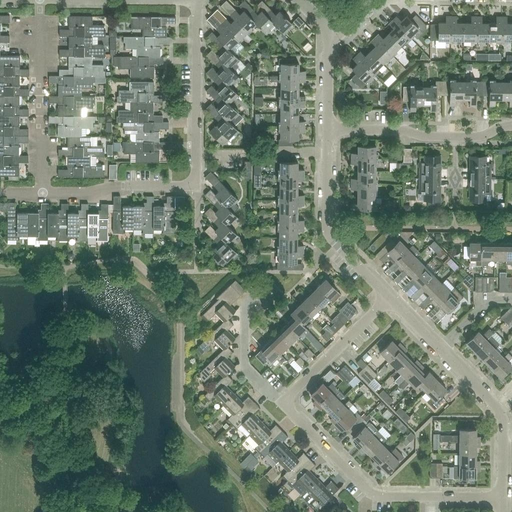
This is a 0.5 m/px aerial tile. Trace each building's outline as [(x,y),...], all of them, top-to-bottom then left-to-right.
[(234,12),(235,10),(226,0),(220,6),(234,20),(234,19),(247,32),(246,32),(248,34),(251,30),(250,29),(255,24),(256,23),(243,11),(238,16),(234,12)] [(251,12),(253,10),(243,0),(238,6),(243,11),(256,23),(255,24),(266,34),(269,30),(268,29),(273,24),(272,21),(261,11),(256,16),(251,12)] [(269,12),(271,10),(261,1),(256,6),(261,11),(272,21),(273,24),(283,34),(287,30),(286,29),(292,23),(279,11),(274,16),(269,12)] [(224,20),(226,19),(217,9),(211,14),(239,42),(243,38),(241,37),(246,32),(247,32),(234,19),(234,20),(229,25),(224,20)] [(450,43),(450,16),(450,13),(445,13),(445,23),(437,23),(437,24),(429,24),(429,40),(437,40),(437,41),(445,41),(445,42),(450,43)] [(235,46),(239,42),(211,14),(206,20),(215,29),(217,28),(221,32),(216,37),(233,54),(237,51),(237,49),(235,46)] [(426,29),(425,26),(415,15),(410,20),(406,16),(400,21),(396,16),(392,20),(410,39),(413,36),(417,39),(423,33),(422,33),(426,29)] [(92,25),(92,17),(92,16),(68,16),(68,30),(59,29),(59,36),(68,37),(68,36),(92,37),(105,37),(105,31),(103,31),(103,25),(92,25)] [(463,41),(463,23),(456,23),(456,16),(450,16),(450,43),(455,43),(455,41),(463,41)] [(475,43),(475,16),(470,16),(470,23),(463,23),(463,41),(470,41),(470,43),(475,43)] [(488,41),(488,23),(481,23),(481,16),(475,16),(475,43),(480,43),(480,41),(488,41)] [(129,17),(129,23),(131,23),(131,29),(142,29),(142,37),(166,37),(166,24),(175,24),(175,17),(129,17)] [(501,43),(501,17),(495,17),(495,23),(488,23),(488,41),(495,41),(495,43),(501,43)] [(511,41),(511,23),(506,23),(506,17),(501,17),(501,43),(506,43),(506,41),(511,41)] [(406,43),(410,39),(392,20),(388,24),(393,28),(387,34),(400,47),(405,41),(406,43)] [(239,60),(233,54),(216,37),(211,32),(206,37),(215,47),(217,45),(221,50),(216,55),(229,67),(233,63),(235,64),(239,60)] [(395,52),(400,47),(387,34),(382,39),(378,34),(374,38),(392,57),(396,53),(395,52)] [(92,45),(92,37),(68,36),(68,37),(68,50),(59,49),(59,56),(68,57),(92,56),(92,57),(105,57),(105,51),(103,51),(103,45),(92,45)] [(138,37),(123,37),(123,43),(125,43),(125,49),(136,49),(136,57),(160,57),(159,57),(160,44),(169,44),(169,37),(166,37),(142,37),(138,37)] [(388,60),(392,57),(374,38),(370,41),(375,46),(369,51),(382,64),(387,59),(388,60)] [(216,55),(211,50),(206,55),(215,65),(217,63),(221,68),(216,73),(228,85),(233,80),(235,82),(239,78),(229,67),(216,55)] [(377,69),(382,64),(369,51),(364,56),(359,52),(356,56),(374,74),(378,70),(377,69)] [(19,55),(9,55),(0,55),(0,75),(19,76),(28,76),(29,69),(19,69),(19,55)] [(92,65),(92,57),(92,56),(68,57),(68,70),(59,70),(59,76),(94,76),(94,77),(104,77),(105,71),(103,71),(103,65),(92,65)] [(136,57),(117,57),(113,56),(113,66),(118,66),(118,69),(130,69),(130,77),(153,78),(153,64),(163,64),(163,57),(159,57),(160,57),(136,57)] [(370,78),(374,74),(356,56),(352,59),(357,64),(351,69),(355,74),(350,78),(360,89),(366,83),(364,82),(369,77),(370,78)] [(293,63),(293,59),(278,58),(278,64),(280,64),(280,71),(279,71),(278,76),(305,77),(305,71),(298,71),(298,64),(293,63)] [(228,85),(216,73),(211,68),(205,73),(215,83),(216,81),(221,85),(216,90),(228,103),(233,98),(234,100),(239,96),(228,85)] [(19,89),(19,76),(0,75),(0,95),(19,96),(28,96),(28,89),(19,89)] [(94,76),(59,76),(49,76),(48,83),(58,83),(58,96),(81,96),(81,88),(93,88),(93,82),(94,82),(94,77),(94,76)] [(305,82),(305,77),(278,76),(278,77),(269,77),(269,82),(278,82),(280,82),(280,89),(298,89),(298,82),(305,82)] [(462,99),(462,81),(455,81),(455,80),(449,80),(449,81),(442,81),(442,95),(449,95),(449,106),(455,106),(455,99),(462,99)] [(482,95),(482,81),(475,81),(475,80),(470,80),(470,81),(462,81),(462,99),(469,99),(469,106),(475,106),(475,95),(482,95)] [(502,100),(502,82),(494,82),(494,80),(489,80),(489,82),(482,81),(482,95),(489,95),(489,106),(494,106),(494,99),(502,100)] [(511,80),(509,80),(509,82),(502,82),(502,100),(509,100),(509,106),(511,106),(511,80)] [(442,95),(442,81),(435,81),(435,85),(430,85),(430,87),(423,87),(423,104),(430,105),(430,111),(435,111),(436,95),(442,95)] [(162,103),(162,96),(153,96),(153,82),(130,82),(130,90),(118,90),(118,96),(116,96),(116,102),(130,102),(153,102),(162,103)] [(238,113),(228,103),(216,90),(211,85),(205,91),(215,100),(216,99),(221,103),(216,108),(228,121),(233,116),(234,117),(238,113)] [(423,104),(423,87),(415,86),(415,85),(410,85),(410,86),(403,86),(403,101),(410,101),(410,111),(415,111),(415,104),(423,104)] [(298,96),(298,89),(280,89),(280,96),(278,96),(278,102),(305,102),(305,96),(298,96)] [(19,109),(19,96),(0,95),(0,115),(19,116),(28,116),(28,109),(19,109)] [(58,96),(48,96),(48,103),(58,103),(57,116),(81,116),(81,108),(92,108),(92,102),(94,102),(94,96),(81,96),(58,96)] [(153,116),(153,102),(130,102),(129,110),(118,110),(118,116),(116,116),(116,122),(122,122),(162,122),(162,116),(153,116)] [(305,107),(305,102),(278,102),(278,107),(280,107),(280,114),(298,114),(298,107),(305,107)] [(238,131),(228,121),(216,108),(211,103),(205,109),(215,118),(216,117),(220,121),(209,132),(221,145),(233,134),(234,136),(238,131)] [(298,122),(298,114),(280,114),(280,121),(278,121),(278,127),(304,127),(304,122),(298,122)] [(19,129),(19,116),(0,115),(0,135),(28,136),(28,129),(19,129)] [(57,116),(48,116),(48,123),(57,123),(57,136),(67,137),(67,136),(80,136),(81,136),(81,128),(92,128),(92,122),(94,122),(94,116),(81,116),(57,116)] [(168,122),(162,122),(122,122),(122,127),(124,128),(124,134),(135,134),(135,142),(159,142),(159,129),(168,129),(168,122)] [(304,132),(304,127),(278,127),(278,132),(280,132),(280,139),(278,139),(278,146),(294,146),(294,140),(298,140),(298,132),(304,132)] [(28,143),(28,136),(0,135),(0,155),(18,156),(18,155),(19,142),(28,143)] [(90,157),(104,157),(104,151),(102,151),(102,145),(91,145),(91,136),(81,136),(80,136),(67,136),(67,137),(67,150),(58,150),(58,157),(67,157),(67,156),(90,157)] [(135,142),(122,142),(122,148),(124,148),(123,154),(135,154),(135,162),(158,162),(159,149),(168,149),(168,142),(159,142),(135,142)] [(351,159),(377,159),(377,154),(376,154),(376,146),(358,146),(358,153),(351,153),(351,159)] [(0,155),(0,175),(9,176),(9,180),(18,180),(18,162),(28,163),(28,156),(18,155),(18,156),(0,155)] [(90,165),(90,157),(67,156),(67,157),(67,170),(58,170),(58,176),(104,177),(104,171),(102,171),(102,165),(90,165)] [(419,178),(441,178),(441,165),(439,165),(439,156),(425,156),(425,163),(419,163),(419,178)] [(469,179),(490,179),(490,163),(485,163),(485,157),(470,157),(470,165),(469,165),(469,179)] [(377,164),(377,159),(351,159),(351,164),(357,164),(357,171),(375,171),(375,164),(377,164)] [(277,175),(304,175),(304,170),(297,170),(297,162),(279,162),(279,170),(277,170),(277,175)] [(375,179),(375,171),(357,171),(357,179),(351,179),(351,184),(377,184),(377,179),(375,179)] [(227,208),(227,207),(232,203),(233,204),(237,200),(210,172),(204,177),(214,187),(215,186),(219,190),(214,195),(227,208)] [(304,180),(304,175),(277,175),(277,180),(279,180),(279,188),(297,188),(297,180),(304,180)] [(441,205),(441,178),(419,178),(419,194),(423,194),(423,202),(426,202),(426,205),(441,205)] [(490,194),(490,179),(469,179),(469,193),(470,193),(470,201),(484,201),(485,194),(490,194)] [(377,189),(377,184),(351,184),(351,189),(357,189),(357,197),(375,197),(375,189),(377,189)] [(297,195),(297,188),(279,188),(279,195),(277,195),(277,200),(304,201),(304,195),(297,195)] [(214,195),(210,190),(204,195),(214,205),(215,203),(219,208),(214,212),(214,213),(227,225),(232,221),(233,222),(237,218),(227,207),(227,208),(214,195)] [(120,205),(120,196),(113,196),(112,233),(124,233),(124,229),(133,229),(133,206),(120,205)] [(153,206),(153,197),(153,196),(146,196),(146,206),(133,206),(133,229),(141,229),(141,233),(153,233),(153,229),(153,206)] [(173,234),(173,197),(166,197),(166,206),(153,206),(153,229),(161,229),(161,233),(173,234)] [(375,204),(375,197),(357,197),(357,204),(350,204),(350,209),(377,210),(377,204),(375,204)] [(304,206),(304,201),(277,200),(277,205),(279,206),(279,213),(297,213),(297,206),(304,206)] [(14,212),(14,203),(7,203),(7,240),(19,240),(19,236),(27,236),(27,213),(14,212)] [(48,213),(48,204),(48,203),(41,203),(41,213),(27,213),(27,236),(35,236),(35,240),(47,240),(47,236),(47,213),(48,213)] [(68,213),(68,204),(61,204),(61,213),(48,213),(47,213),(47,236),(55,236),(55,240),(67,241),(67,236),(67,213),(68,213)] [(87,241),(87,237),(88,213),(88,204),(81,204),(81,213),(68,213),(67,213),(67,236),(75,236),(75,241),(87,241)] [(107,241),(108,204),(101,204),(101,213),(88,213),(87,237),(95,237),(95,241),(107,241)] [(214,213),(214,212),(209,208),(204,213),(214,223),(215,221),(219,226),(214,230),(227,243),(232,238),(233,239),(237,235),(227,225),(214,213)] [(297,220),(297,213),(279,213),(279,220),(277,220),(277,225),(303,226),(303,220),(297,220)] [(227,243),(214,230),(209,225),(204,231),(213,240),(215,239),(219,243),(214,248),(217,252),(213,256),(222,266),(231,256),(233,257),(237,253),(227,243)] [(303,231),(303,226),(277,225),(277,231),(279,231),(279,238),(297,238),(297,231),(303,231)] [(297,246),(297,238),(279,238),(279,245),(277,245),(277,251),(303,251),(303,246),(297,246)] [(393,263),(408,249),(399,240),(380,259),(384,263),(388,259),(393,263)] [(481,266),(481,243),(469,243),(469,259),(475,259),(475,266),(481,266)] [(493,260),(494,243),(481,243),(481,266),(487,266),(487,260),(493,260)] [(505,260),(506,243),(494,243),(493,260),(505,260)] [(404,269),(416,258),(408,249),(393,263),(385,271),(389,275),(396,267),(401,272),(404,269)] [(303,256),(303,251),(277,251),(277,256),(278,256),(278,263),(277,263),(277,269),(293,270),(293,264),(296,264),(297,256),(303,256)] [(413,278),(425,266),(416,258),(404,269),(401,272),(393,280),(397,283),(408,273),(413,278)] [(418,289),(433,275),(425,266),(413,278),(402,288),(406,292),(413,285),(418,289)] [(430,295),(441,284),(433,275),(418,289),(410,297),(414,301),(425,290),(430,295)] [(494,277),(488,277),(481,277),(481,292),(494,292),(494,277)] [(341,295),(337,291),(325,279),(316,288),(328,300),(332,304),(341,295)] [(227,318),(227,319),(235,311),(230,305),(240,295),(230,284),(216,298),(218,299),(200,317),(206,322),(215,313),(223,321),(224,322),(227,318)] [(435,307),(438,304),(450,293),(441,284),(430,295),(419,306),(423,309),(430,302),(435,307)] [(319,308),(328,300),(316,288),(308,297),(319,308)] [(447,313),(459,301),(463,297),(454,289),(450,293),(438,304),(435,307),(427,314),(431,318),(442,308),(447,313)] [(322,311),(319,308),(308,297),(299,305),(311,317),(316,311),(319,314),(322,311)] [(339,311),(340,312),(348,320),(357,311),(348,302),(339,311)] [(313,319),(311,317),(299,305),(290,313),(294,317),(302,325),(308,320),(310,323),(313,319)] [(505,322),(511,314),(511,308),(511,307),(500,317),(505,322)] [(344,324),(348,320),(340,312),(331,320),(334,323),(339,328),(344,324)] [(308,331),(302,325),(294,317),(285,325),(297,337),(302,332),(305,335),(308,331)] [(233,325),(227,319),(227,318),(224,322),(223,321),(198,346),(205,352),(210,348),(208,346),(214,340),(223,349),(227,346),(227,347),(235,339),(227,331),(233,325)] [(335,333),(339,328),(334,323),(330,327),(335,333)] [(288,346),(297,337),(285,325),(276,334),(288,346)] [(478,331),(466,343),(475,352),(491,336),(493,334),(489,329),(482,336),(478,331)] [(326,341),(331,337),(325,331),(321,336),(326,341)] [(279,354),(288,346),(276,334),(268,342),(279,354)] [(483,360),(495,349),(499,345),(491,336),(475,352),(483,360)] [(317,350),(322,345),(317,340),(312,344),(317,350)] [(388,361),(403,347),(399,343),(397,346),(391,341),(379,352),(388,361)] [(285,360),(279,354),(268,342),(259,351),(271,363),(275,358),(280,364),(285,360)] [(232,352),(227,347),(227,346),(223,349),(199,372),(199,378),(203,382),(211,374),(209,373),(214,368),(223,377),(226,374),(234,367),(226,358),(232,352)] [(396,370),(408,358),(403,353),(406,350),(403,347),(388,361),(396,370)] [(309,358),(313,354),(308,349),(304,353),(309,358)] [(491,369),(503,358),(495,349),(483,360),(491,369)] [(511,366),(507,362),(511,357),(508,353),(503,358),(491,369),(500,378),(511,366)] [(300,366),(304,362),(299,357),(295,361),(300,366)] [(398,385),(420,364),(416,360),(413,363),(408,358),(396,370),(401,374),(394,381),(398,385)] [(426,376),(425,375),(420,370),(423,367),(420,364),(398,385),(402,389),(409,383),(414,387),(417,384),(426,376)] [(360,380),(355,375),(345,365),(340,369),(351,380),(355,385),(360,380)] [(362,369),(372,380),(377,375),(367,365),(362,369)] [(291,375),(296,371),(290,366),(286,370),(291,375)] [(346,384),(351,380),(340,369),(336,374),(346,384)] [(368,384),(372,380),(362,369),(358,374),(368,384)] [(426,392),(438,381),(429,372),(425,375),(426,376),(417,384),(426,392)] [(232,380),(226,374),(223,377),(202,397),(207,402),(213,396),(223,405),(234,394),(226,386),(232,380)] [(446,389),(438,381),(426,392),(431,398),(427,402),(434,410),(445,400),(440,395),(446,389)] [(316,406),(335,387),(331,383),(327,388),(322,383),(310,394),(315,400),(312,403),(316,406)] [(364,393),(368,389),(363,384),(359,388),(364,393)] [(327,412),(339,400),(334,396),(339,391),(335,387),(316,406),(319,410),(322,407),(327,412)] [(383,400),(388,395),(383,390),(378,394),(383,400)] [(254,402),(250,398),(248,396),(242,402),(234,394),(223,405),(232,415),(225,421),(230,426),(254,402)] [(383,400),(388,405),(393,400),(388,395),(383,400)] [(339,400),(327,412),(332,417),(329,420),(333,423),(348,409),(352,405),(348,401),(344,405),(339,400)] [(253,414),(259,409),(260,408),(254,402),(230,426),(234,430),(241,424),(250,433),(250,434),(262,423),(253,414)] [(400,417),(405,412),(400,407),(395,412),(400,417)] [(348,409),(333,423),(341,432),(345,429),(349,433),(366,416),(363,414),(361,416),(356,411),(353,414),(348,409)] [(400,417),(405,422),(410,418),(405,412),(400,417)] [(383,429),(392,420),(387,414),(377,423),(383,429)] [(366,416),(349,433),(353,437),(352,438),(353,438),(358,443),(355,446),(358,449),(373,435),(377,430),(367,420),(370,418),(367,415),(366,416)] [(398,428),(402,423),(397,418),(393,422),(398,428)] [(275,424),(275,425),(269,431),(262,423),(250,434),(250,433),(245,438),(246,438),(255,447),(253,449),(258,454),(281,431),(275,424)] [(403,433),(407,429),(407,428),(402,423),(398,428),(403,433)] [(459,442),(480,442),(480,437),(476,437),(476,429),(459,429),(459,435),(439,435),(439,434),(433,434),(433,441),(439,441),(459,442)] [(370,455),(381,444),(386,439),(377,430),(373,435),(358,449),(362,453),(365,450),(370,455)] [(281,443),(287,437),(281,431),(258,454),(262,459),(266,455),(266,457),(273,464),(275,464),(278,462),(289,451),(281,443)] [(410,442),(415,437),(415,436),(411,432),(405,437),(410,442)] [(480,447),(480,442),(459,442),(459,454),(476,454),(476,447),(480,447)] [(375,467),(390,452),(381,444),(370,455),(375,460),(372,463),(375,467)] [(387,473),(399,461),(398,461),(403,457),(394,448),(390,452),(375,467),(379,470),(381,467),(387,473)] [(309,459),(305,455),(303,453),(297,459),(289,451),(278,462),(287,471),(281,477),(285,482),(309,459)] [(475,461),(476,454),(459,454),(459,466),(479,466),(479,461),(475,461)] [(315,465),(313,463),(309,459),(285,482),(280,487),(287,494),(293,488),(300,495),(305,490),(306,490),(317,479),(308,471),(315,465)] [(453,466),(453,478),(459,478),(475,478),(475,471),(479,471),(479,466),(459,466),(453,466)] [(338,489),(333,484),(330,481),(324,487),(317,479),(306,490),(315,499),(308,506),(313,510),(327,496),(329,498),(338,489)]
